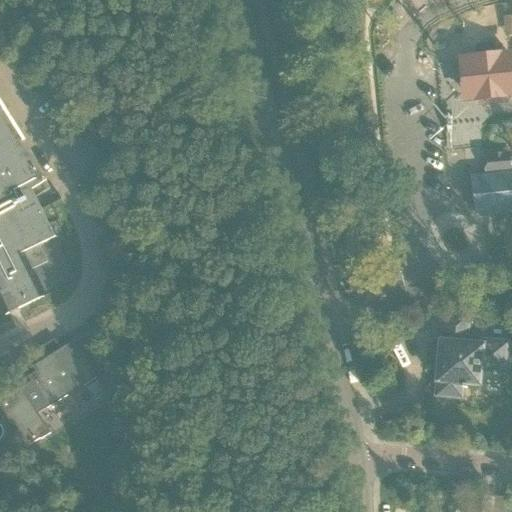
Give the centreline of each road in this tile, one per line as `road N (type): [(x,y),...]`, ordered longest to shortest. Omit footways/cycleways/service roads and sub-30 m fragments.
road 1 (tertiary): [(359,461),(235,0)]
road 2 (residential): [(511,469),(403,456),(359,461)]
